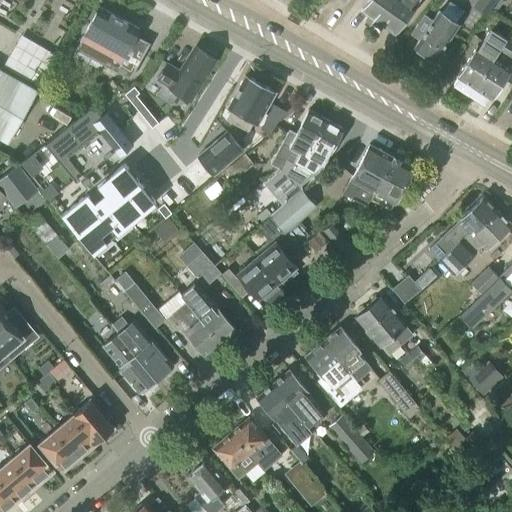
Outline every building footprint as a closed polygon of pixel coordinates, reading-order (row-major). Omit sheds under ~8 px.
[(368,0),(361,10),(377,22),(394,0),(368,0)] [(393,34),(415,6),(413,4),(416,0),(394,0),(377,22),(393,34)] [(497,0),(476,0),(472,7),(486,16),(497,0)] [(455,22),(463,11),(449,1),(441,13),(439,11),(432,22),(431,22),(414,47),(434,61),(451,35),(458,25),(455,22)] [(103,63),(130,78),(150,42),(135,34),(139,28),(97,5),(79,38),(108,55),(103,63)] [(468,95),(505,39),(490,29),(479,47),(477,46),(457,76),(459,77),(453,86),(468,95)] [(491,99),(511,68),(509,67),(511,62),(511,43),(505,39),(468,95),(484,106),(489,98),(491,99)] [(15,45),(2,67),(36,87),(49,65),(15,45)] [(170,66),(159,82),(188,101),(215,59),(213,58),(215,56),(205,50),(204,52),(196,47),(180,72),(170,66)] [(0,138),(7,143),(36,90),(0,69),(0,138)] [(236,126),(260,84),(245,76),(227,108),(231,110),(225,120),(236,126)] [(257,125),(275,93),(260,84),(236,126),(247,132),(248,132),(253,122),(257,125)] [(134,86),(124,94),(129,100),(136,95),(139,92),(134,86)] [(136,95),(129,100),(137,109),(143,104),(136,95)] [(143,104),(137,109),(144,118),(150,113),(143,104)] [(106,111),(100,116),(93,107),(45,145),(75,182),(114,151),(118,156),(133,145),(106,111)] [(311,146),(325,119),(309,110),(295,135),(289,132),(272,164),(283,170),(288,160),(293,163),(299,152),(303,155),(309,145),(311,146)] [(150,113),(144,118),(152,128),(158,122),(150,113)] [(328,155),(342,128),(325,119),(311,146),(309,145),(303,155),(299,152),(293,163),(288,160),(283,170),(281,172),(298,181),(308,178),(317,162),(322,165),(328,154),(328,155)] [(214,176),(242,151),(227,132),(198,156),(214,176)] [(378,149),(369,145),(343,193),(366,205),(370,198),(392,156),(378,148),(378,149)] [(234,181),(254,164),(244,153),(224,169),(234,181)] [(395,201),(413,168),(399,160),(399,159),(392,156),(370,198),(390,209),(394,201),(395,201)] [(17,163),(0,175),(0,186),(8,197),(14,205),(36,188),(17,163)] [(125,165),(63,215),(93,252),(155,202),(125,165)] [(50,184),(43,190),(50,199),(57,193),(50,184)] [(0,203),(8,197),(0,186),(0,203)] [(314,205),(301,190),(269,219),(270,220),(276,226),(283,234),(314,205)] [(473,234),(498,211),(484,197),(459,220),(459,221),(429,250),(439,260),(442,257),(452,248),(470,232),(473,234)] [(163,203),(157,208),(165,217),(170,213),(163,203)] [(486,249),(511,225),(498,211),(473,234),(470,232),(452,248),(442,257),(439,260),(453,274),(482,245),(486,249)] [(178,231),(166,217),(163,221),(160,223),(171,236),(178,231)] [(257,257),(277,281),(295,266),(278,246),(287,239),(283,234),(276,226),(270,220),(259,230),(266,238),(265,246),(256,254),(258,256),(257,257)] [(333,223),(324,231),(339,249),(348,242),(333,223)] [(296,228),(287,236),(295,245),(304,237),(296,228)] [(317,232),(306,241),(315,251),(325,242),(317,232)] [(62,241),(56,234),(45,243),(51,250),(62,241)] [(204,287),(221,273),(219,271),(220,269),(216,264),(204,250),(186,266),(204,287)] [(258,297),(277,281),(257,257),(238,273),(258,297)] [(499,263),(496,260),(488,267),(471,284),(481,294),(507,269),(500,262),(499,263)] [(408,275),(392,289),(404,303),(436,276),(429,268),(414,281),(408,275)] [(229,284),(236,278),(228,269),(222,275),(229,284)] [(126,271),(116,279),(125,290),(124,290),(155,328),(165,319),(157,309),(135,282),(126,271)] [(459,315),(471,328),(511,290),(499,278),(459,315)] [(178,292),(186,302),(219,342),(235,329),(216,305),(215,306),(198,284),(194,284),(181,294),(178,292)] [(178,292),(157,309),(165,319),(171,314),(185,331),(204,354),(219,342),(186,302),(178,292)] [(401,345),(413,335),(405,326),(406,325),(382,296),(369,306),(401,345)] [(388,355),(401,345),(369,306),(356,316),(380,346),(381,346),(388,355)] [(0,347),(10,360),(38,336),(14,307),(4,316),(0,310),(0,347)] [(132,319),(117,332),(156,379),(161,374),(166,374),(171,370),(172,366),(173,365),(152,339),(149,340),(132,319)] [(360,386),(363,382),(360,378),(371,368),(357,352),(360,350),(340,327),(322,341),(354,378),(356,381),(360,386)] [(117,332),(102,344),(120,365),(118,366),(140,392),(142,390),(146,390),(151,386),(152,382),(156,379),(117,332)] [(354,378),(322,341),(306,355),(326,379),(328,377),(341,393),(356,381),(354,378)] [(416,363),(425,355),(417,345),(407,353),(416,363)] [(0,367),(10,360),(0,347),(0,367)] [(416,382),(425,374),(416,363),(407,353),(398,361),(416,382)] [(484,396),(503,377),(485,358),(466,377),(484,396)] [(44,375),(48,372),(54,367),(48,361),(39,368),(44,375)] [(309,427),(324,414),(307,394),(309,393),(289,369),(272,384),(309,427)] [(408,418),(420,409),(388,371),(377,380),(408,418)] [(44,375),(42,377),(49,387),(56,381),(48,372),(44,375)] [(503,377),(484,396),(496,408),(511,392),(511,379),(507,374),(503,377)] [(49,387),(42,377),(36,382),(43,392),(49,387)] [(309,427),(272,384),(257,397),(276,420),(278,419),(299,444),(313,432),(309,427)] [(30,397),(24,403),(32,412),(38,406),(30,397)] [(90,400),(73,414),(96,442),(113,427),(90,400)] [(73,414),(56,429),(79,456),(96,442),(73,414)] [(342,414),(329,426),(361,462),(374,451),(366,440),(365,441),(342,414)] [(248,418),(231,433),(239,443),(248,453),(252,458),(256,464),(262,471),(281,455),(257,426),(255,427),(248,418)] [(464,437),(456,428),(444,438),(464,463),(484,446),(472,431),(464,437)] [(56,429),(39,443),(62,470),(79,456),(56,429)] [(252,458),(248,453),(239,443),(231,433),(213,448),(220,456),(219,457),(237,480),(245,473),(251,481),(263,471),(262,471),(256,464),(252,458)] [(29,443),(12,457),(35,485),(52,471),(29,443)] [(12,457),(0,467),(0,477),(18,499),(35,485),(12,457)] [(205,459),(199,458),(193,463),(193,469),(185,475),(199,491),(194,496),(207,511),(215,511),(223,505),(215,495),(228,485),(206,458),(205,459)] [(304,469),(289,481),(301,495),(316,483),(304,469)] [(0,477),(0,511),(2,511),(18,499),(0,477)] [(242,482),(233,490),(245,503),(254,495),(242,482)] [(398,497),(406,490),(400,484),(392,491),(398,497)] [(408,511),(418,502),(407,491),(398,500),(408,511)] [(154,511),(146,502),(134,511),(154,511)] [(381,511),(372,502),(360,511),(381,511)]
